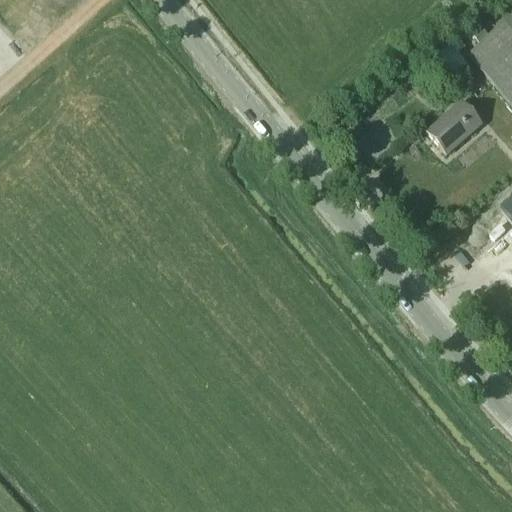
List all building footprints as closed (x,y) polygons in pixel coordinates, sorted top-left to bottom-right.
[(511,21),(470,58),(511,106),(511,21)] [(471,38),(480,48),(489,40),(480,30),(471,38)] [(450,46),(423,70),(441,90),(468,67),(458,55),(450,46)] [(481,127),(462,105),(428,135),(447,157),(481,127)] [(511,195),(497,208),(511,225),(511,195)]
